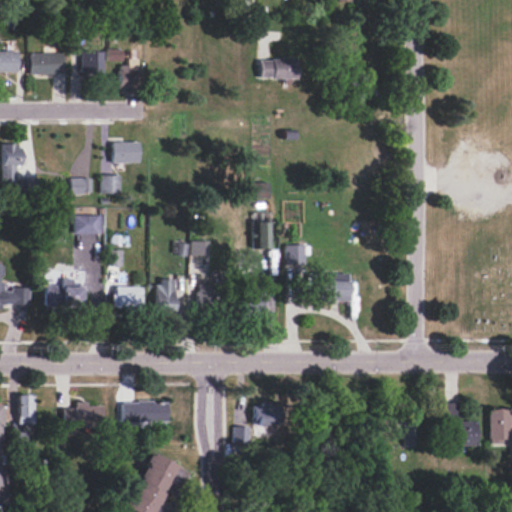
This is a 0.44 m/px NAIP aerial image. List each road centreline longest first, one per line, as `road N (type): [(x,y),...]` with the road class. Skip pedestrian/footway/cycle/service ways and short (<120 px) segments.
road 1 (residential): [(0,360),(511,357)]
road 2 (residential): [(414,357),(408,0)]
road 3 (residential): [(0,108),(128,109)]
